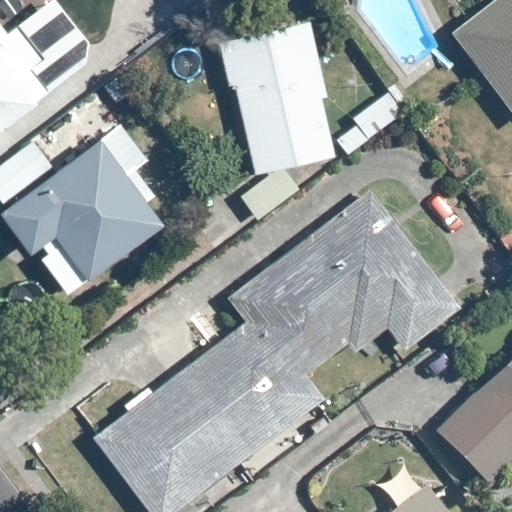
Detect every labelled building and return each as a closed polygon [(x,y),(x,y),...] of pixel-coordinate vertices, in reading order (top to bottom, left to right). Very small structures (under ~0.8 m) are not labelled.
[(99,51),(57,0),(42,0),(5,30),(0,24),(0,130),(55,86),(99,51)] [(511,0),(493,0),(452,30),(511,112),(511,0)] [(218,44),(257,176),(257,177),(233,195),(254,222),(402,110),(387,90),(351,117),(355,123),(332,140),(319,97),(329,93),(327,84),(307,18),(218,44)] [(122,122),(100,137),(52,170),(29,138),(0,159),(0,203),(65,293),(149,233),(158,246),(204,214),(179,180),(159,194),(139,167),(149,160),(122,122)] [(458,305),(368,186),(229,291),(250,319),(95,436),(152,511),(172,511),(321,399),(304,375),(347,343),(353,351),(386,326),(402,348),(458,305)] [(511,351),(435,425),(487,481),(511,457),(511,351)] [(451,511),(423,475),(374,511),(451,511)]
